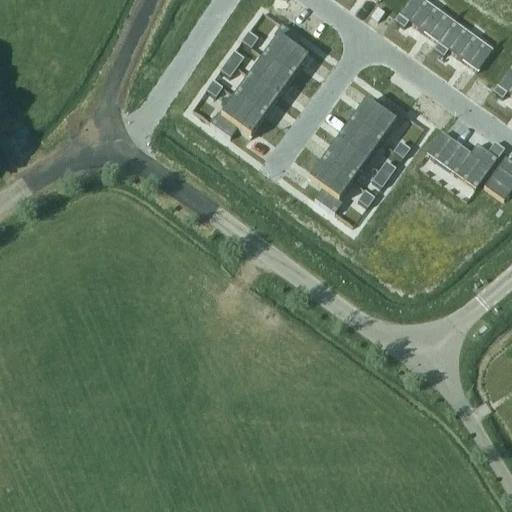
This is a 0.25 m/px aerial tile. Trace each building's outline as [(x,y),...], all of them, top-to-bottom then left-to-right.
[(452,28),(414,0),(412,0),(398,20),(438,48),(452,28)] [(404,33),(408,27),(398,20),(394,26),(404,33)] [(492,56),(452,28),(438,48),(477,77),(492,56)] [(307,64),(294,55),(301,46),(301,45),(281,31),(273,41),(276,44),(263,63),(293,84),(307,64)] [(251,54),(258,44),(248,37),(241,47),(251,54)] [(447,56),(438,48),(433,54),(443,61),(447,56)] [(237,74),(244,64),(234,57),(227,66),(237,74)] [(293,84),(263,63),(249,82),(279,104),(293,84)] [(229,84),(237,74),(227,66),(220,76),(220,77),(229,84)] [(511,70),(497,90),(511,101),(511,70)] [(279,104),(249,82),(234,102),(265,124),(279,104)] [(215,103),(222,93),(213,87),(212,86),(205,96),(206,96),(215,103)] [(502,104),(506,98),(497,90),(492,96),(502,104)] [(250,144),(265,124),(234,102),(220,121),(217,119),(210,129),(230,144),(237,134),(250,144)] [(406,121),(385,106),(378,116),(365,107),(351,127),(381,149),(395,129),(398,132),(405,121),(406,121)] [(381,149),(351,127),(336,146),(367,168),(381,149)] [(487,157),(477,150),(469,160),(440,139),(426,159),(475,195),(497,165),(487,157)] [(367,168),(336,146),(322,166),(352,188),(367,168)] [(410,154),(409,154),(400,147),(393,157),(402,164),(403,164),(410,154)] [(494,148),(487,157),(497,165),(504,154),(494,148)] [(511,194),(511,167),(505,163),(483,192),(503,207),(511,194)] [(339,207),(352,188),(322,166),(308,186),(321,196),(314,205),(334,220),(342,209),(339,207)] [(395,174),(386,167),(379,177),(388,184),(395,174)] [(381,194),(388,184),(379,177),(372,187),(381,193),(381,194)] [(374,203),(364,196),(357,206),(367,213),(374,203)]
